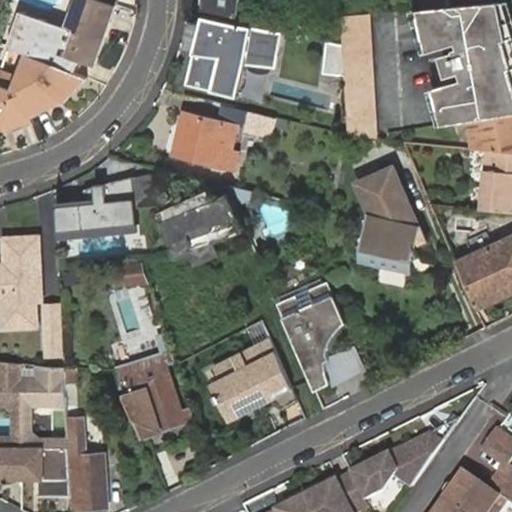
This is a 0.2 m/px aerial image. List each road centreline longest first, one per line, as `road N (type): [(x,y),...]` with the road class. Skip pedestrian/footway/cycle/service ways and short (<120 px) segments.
road 1 (residential): [(178,511),(511,343)]
road 2 (residential): [(167,0),(133,93),(104,131),(59,161),(0,179)]
